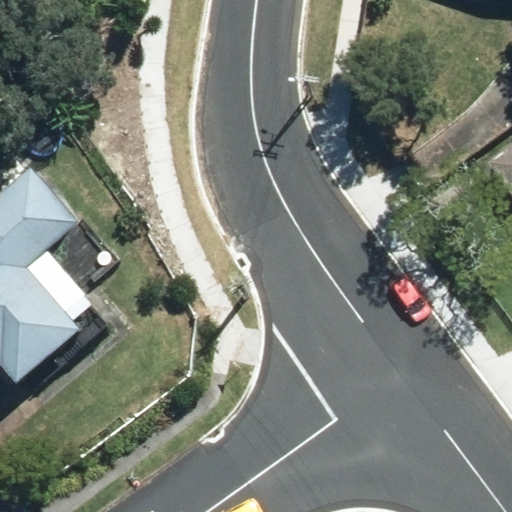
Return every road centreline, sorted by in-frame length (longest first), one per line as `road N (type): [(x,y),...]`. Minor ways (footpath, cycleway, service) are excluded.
road 1 (residential): [(405,370),(297,220),(269,163),(255,117),(258,0)]
road 2 (residential): [(190,511),(405,370)]
road 3 (residential): [(405,370),(511,508)]
